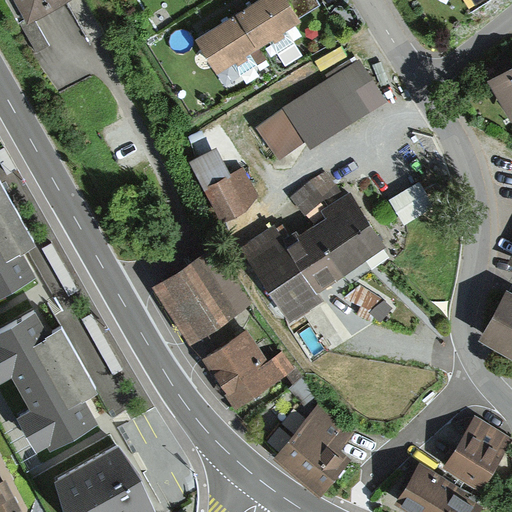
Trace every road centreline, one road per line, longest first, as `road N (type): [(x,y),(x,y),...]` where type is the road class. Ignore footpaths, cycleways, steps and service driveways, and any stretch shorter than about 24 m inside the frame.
road 1 (tertiary): [(264,488),(187,407),(0,83)]
road 2 (residential): [(488,378),(465,327),(478,205),(464,154),(423,83)]
road 3 (residential): [(488,378),(364,485),(357,511)]
